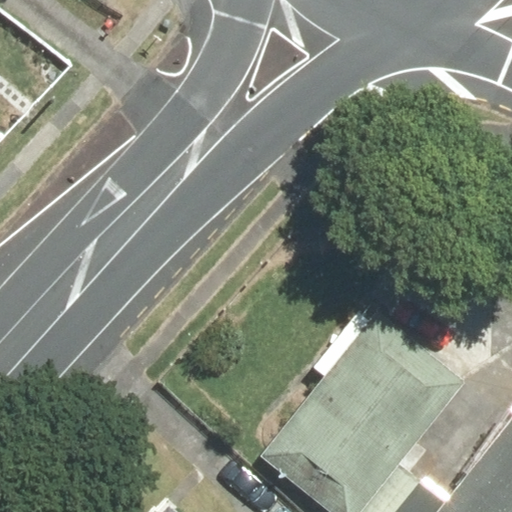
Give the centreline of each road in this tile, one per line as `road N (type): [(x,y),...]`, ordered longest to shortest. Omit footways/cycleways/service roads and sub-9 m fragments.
road 1 (tertiary): [(200,146),(0,362)]
road 2 (tertiary): [(404,18),(200,146)]
road 3 (tertiary): [(200,146),(271,0)]
